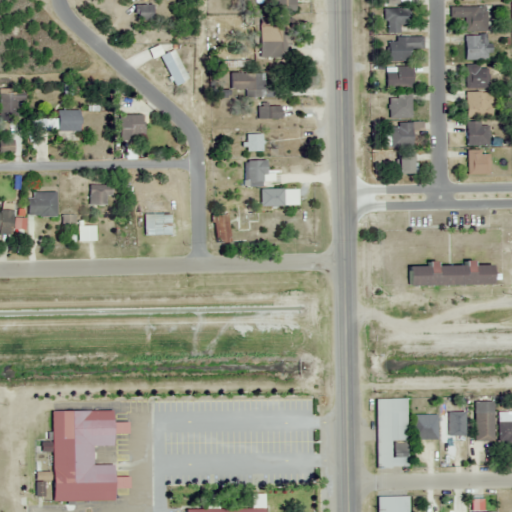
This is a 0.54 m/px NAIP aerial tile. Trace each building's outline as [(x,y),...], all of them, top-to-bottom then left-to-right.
[(293,12),(292,0),(269,0),(270,12),(293,12)] [(134,5),(134,21),(151,20),(151,5),(134,5)] [(485,8),(449,8),(449,19),(463,19),(463,31),(485,31),(485,8)] [(406,25),(406,9),(384,9),(384,33),(400,33),(400,25),(406,25)] [(284,24),(259,23),(259,58),(283,59),(284,24)] [(463,60),(488,60),(488,36),(463,36),(463,60)] [(422,50),(422,39),(386,39),(386,61),(410,61),(410,50),(422,50)] [(464,88),(488,88),(488,66),(464,66),(464,88)] [(411,87),(411,68),(384,68),(384,87),(411,87)] [(266,73),(229,73),(229,91),(245,91),(245,96),(266,96),(266,73)] [(0,120),(16,120),(16,102),(22,102),(22,91),(0,90),(0,120)] [(492,93),(464,93),(464,118),(492,118),(492,93)] [(410,96),(387,96),(387,118),(410,118),(410,96)] [(279,107),(257,107),(257,119),(279,119),(279,107)] [(77,111),(54,111),(54,132),(77,132),(77,111)] [(117,116),(117,140),(141,140),(141,116),(117,116)] [(32,131),(46,130),(46,120),(32,120),(32,131)] [(487,146),(487,123),(464,123),(464,146),(487,146)] [(388,147),(411,147),(411,124),(388,124),(388,147)] [(246,135),(246,152),(260,152),(260,135),(246,135)] [(488,153),(465,153),(465,175),(488,175),(488,153)] [(410,174),(410,157),(394,157),(394,173),(410,174)] [(265,161),(244,161),(244,187),(272,187),(272,173),(265,173),(265,161)] [(110,206),(110,186),(87,186),(87,206),(110,206)] [(54,217),(54,193),(25,193),(25,217),(54,217)] [(238,206),(238,231),(249,231),(249,223),(257,223),(257,206),(238,206)] [(11,212),(0,211),(0,233),(10,234),(11,212)] [(143,235),(168,235),(168,215),(143,215),(143,235)] [(229,243),(226,215),(210,216),(213,245),(229,243)] [(489,286),(489,264),(422,264),(422,266),(404,267),(405,287),(489,286)] [(404,399),(374,399),(374,467),(404,467),(404,399)] [(491,402),(472,402),(472,413),(483,413),(483,439),(491,439),(491,402)] [(49,501),(110,501),(110,489),(127,489),(127,476),(110,476),(110,465),(90,465),(90,446),(109,446),(109,434),(126,434),(126,422),(109,422),(109,411),(49,410),(49,501)] [(511,414),(497,415),(497,442),(511,441),(511,414)] [(435,415),(411,415),(411,439),(435,439),(435,415)] [(376,511),(406,511),(406,496),(376,496),(376,511)]
